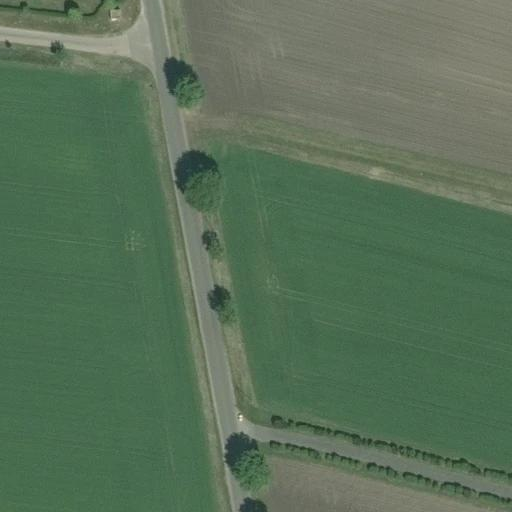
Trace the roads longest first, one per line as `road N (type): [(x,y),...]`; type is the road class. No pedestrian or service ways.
road 1 (residential): [(240,511),(151,0)]
road 2 (track): [(174,126),(249,128),(511,193)]
road 3 (unknown): [(0,29),(160,48)]
